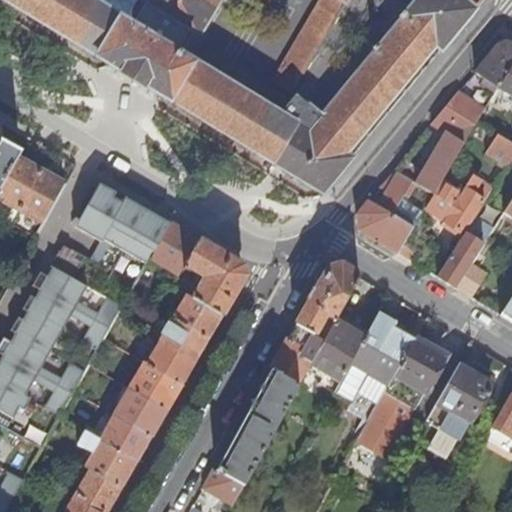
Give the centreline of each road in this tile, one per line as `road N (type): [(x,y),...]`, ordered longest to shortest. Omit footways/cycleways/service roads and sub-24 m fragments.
road 1 (unclassified): [(509,0),(307,244)]
road 2 (unclassified): [(307,244),(158,511)]
road 3 (unclassified): [(511,350),(337,249),(307,244)]
